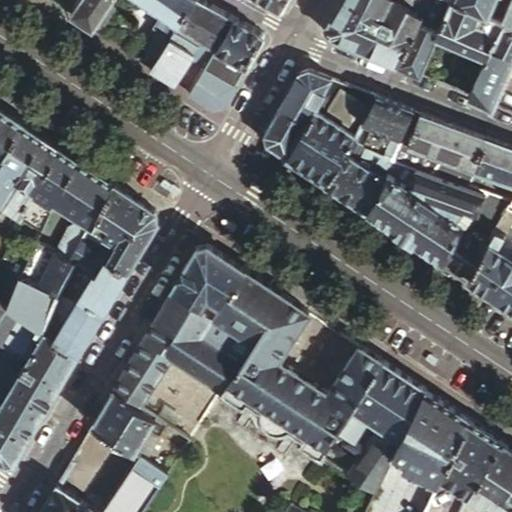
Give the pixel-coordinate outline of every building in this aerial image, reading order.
[(79,0),(70,14),(92,29),(111,2),(112,0),(79,0)] [(143,0),(162,12),(153,25),(159,29),(139,59),(150,66),(173,31),(177,25),(194,0),(143,0)] [(234,17),(202,0),(194,0),(177,25),(216,47),(234,17)] [(264,0),(279,9),(280,9),(281,9),(282,8),(286,0),(264,0)] [(330,37),(366,52),(392,0),(341,0),(326,27),(330,37)] [(392,0),(366,52),(398,65),(419,21),(425,9),(429,0),(392,0)] [(456,1),(453,0),(450,0),(447,11),(441,23),(436,35),(487,57),(489,53),(501,24),(503,20),(456,1)] [(511,0),(453,0),(456,1),(503,20),(511,0)] [(470,94),(492,103),(508,67),(511,57),(511,0),(503,20),(501,24),(489,53),(487,57),(470,94)] [(111,2),(92,29),(99,33),(117,6),(111,2)] [(425,9),(419,21),(434,28),(437,22),(440,16),(425,9)] [(440,16),(437,22),(441,23),(447,11),(442,9),(440,16)] [(264,32),(234,17),(216,47),(212,53),(203,68),(189,92),(214,109),(223,106),(265,35),(264,32)] [(398,65),(420,74),(436,35),(441,23),(437,22),(434,28),(419,21),(398,65)] [(150,66),(174,82),(189,59),(203,68),(212,53),(173,31),(150,66)] [(288,91),(281,104),(308,120),(332,78),(308,69),(300,72),(288,91)] [(308,120),(287,158),(324,182),(354,138),(377,95),(332,78),(308,120)] [(413,109),(377,95),(354,138),(393,155),(399,141),(413,109)] [(266,144),(287,158),(308,120),(281,104),(264,133),(266,144)] [(0,156),(22,122),(0,106),(0,156)] [(413,109),(399,141),(462,166),(474,170),(486,137),(426,114),(413,109)] [(41,134),(22,122),(0,156),(0,200),(2,202),(14,180),(13,179),(41,134)] [(58,146),(41,134),(13,179),(14,180),(2,202),(22,215),(36,186),(58,146)] [(484,173),(511,183),(511,146),(486,137),(474,170),(484,173)] [(349,199),(366,210),(378,193),(393,155),(354,138),(324,182),(349,199)] [(378,193),(366,210),(411,239),(449,184),(462,166),(399,141),(393,155),(378,193)] [(78,158),(58,146),(36,186),(22,215),(41,227),(54,201),(52,200),(78,158)] [(112,181),(78,158),(52,200),(54,201),(81,218),(67,226),(56,247),(59,248),(41,286),(20,276),(6,306),(43,331),(61,294),(77,259),(70,255),(112,181)] [(474,170),(462,166),(449,184),(411,239),(431,253),(442,260),(459,231),(467,236),(472,227),(490,238),(497,225),(508,208),(511,199),(511,191),(492,184),(488,192),(477,185),(484,173),(474,170)] [(155,209),(112,181),(70,255),(77,259),(98,272),(107,257),(127,269),(157,219),(155,209)] [(490,238),(468,277),(511,305),(511,306),(511,252),(499,244),(511,220),(511,210),(508,208),(497,225),(490,238)] [(442,260),(468,277),(490,238),(472,227),(467,236),(459,231),(442,260)] [(186,263),(172,287),(203,307),(209,298),(219,305),(245,268),(207,243),(196,246),(186,263)] [(98,272),(77,259),(61,294),(79,304),(81,300),(102,312),(127,269),(107,257),(98,272)] [(172,287),(112,389),(140,406),(171,357),(245,406),(248,402),(260,410),(262,418),(263,421),(267,424),(270,426),(275,428),(281,428),(285,427),(299,436),(296,440),(320,456),(338,429),(385,361),(360,344),(328,391),(278,358),(309,311),(245,268),(219,305),(212,313),(203,307),(172,287)] [(61,294),(43,331),(78,353),(92,329),(102,312),(81,300),(79,304),(61,294)] [(209,298),(203,307),(212,313),(219,305),(209,298)] [(15,461),(78,353),(43,331),(6,306),(0,301),(0,340),(23,354),(29,345),(34,348),(29,358),(0,406),(0,459),(6,463),(15,461)] [(29,345),(23,354),(29,358),(34,348),(29,345)] [(425,388),(385,361),(338,429),(352,439),(366,417),(382,427),(350,474),(374,489),(391,455),(412,415),(425,388)] [(469,417),(425,388),(412,415),(391,455),(405,462),(403,468),(437,485),(438,483),(441,477),(469,417)] [(108,395),(92,423),(139,453),(145,457),(159,434),(148,427),(155,415),(140,406),(112,389),(108,395)] [(441,477),(438,483),(442,486),(445,480),(467,494),(505,441),(469,417),(441,477)] [(511,511),(511,445),(505,441),(467,494),(470,496),(494,511),(511,511)] [(99,511),(139,511),(167,471),(145,457),(139,453),(100,511),(99,511)] [(99,511),(100,511),(56,484),(39,511),(99,511)] [(282,511),(303,511),(289,502),(282,511)]
